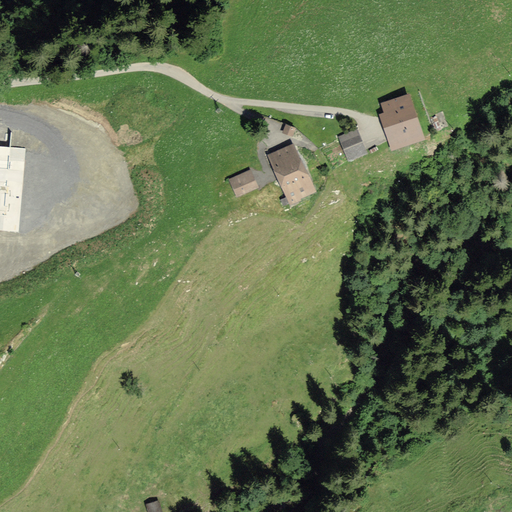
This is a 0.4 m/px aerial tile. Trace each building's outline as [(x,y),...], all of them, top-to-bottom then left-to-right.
[(410,95),(380,103),(392,147),(422,138),(410,95)] [(293,137),(296,128),(285,124),(283,133),(293,137)] [(358,131),(340,137),(349,162),(367,156),(358,131)] [(282,147),(267,154),(288,206),(316,195),(295,142),(282,147)] [(250,169),(225,178),(232,200),(258,191),(250,169)] [(145,502),(148,511),(160,511),(163,511),(158,498),(145,502)]
